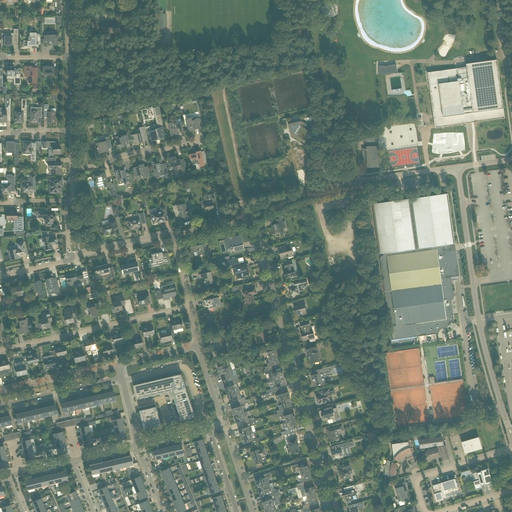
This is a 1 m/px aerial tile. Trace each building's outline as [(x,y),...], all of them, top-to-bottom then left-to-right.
[(121,22),(106,23),(101,23),(101,33),(106,33),(110,33),(121,32),(121,28),(121,27),(121,22)] [(1,33),(1,37),(1,42),(4,42),(4,46),(11,46),(11,42),(13,42),(13,43),(18,43),(18,29),(13,29),(13,33),(1,33)] [(23,41),(23,46),(27,46),(36,46),(36,45),(40,45),(40,34),(38,34),(38,35),(36,35),(36,33),(33,33),(32,33),(28,33),(29,36),(29,37),(28,37),(28,41),(23,41)] [(59,41),(59,38),(59,37),(59,36),(59,35),(51,35),(51,34),(50,33),(48,33),(47,34),(47,35),(44,35),(44,42),(46,42),(46,46),(51,46),(51,44),(53,44),(53,45),(59,45),(59,43),(59,41)] [(443,40),(443,44),(444,45),(449,47),(450,47),(454,36),(454,35),(445,36),(444,36),(443,36),(443,40)] [(437,53),(443,57),(448,52),(442,47),(437,53)] [(436,71),(427,73),(434,124),(435,128),(465,124),(465,122),(470,121),(476,120),(504,116),(501,90),(497,60),(466,64),(467,67),(464,68),(460,68),(457,69),(436,71)] [(397,74),(397,69),(396,64),(388,66),(389,66),(386,67),(386,66),(379,66),(379,75),(385,75),(397,74)] [(57,76),(57,69),(53,69),(53,67),(49,67),(49,65),(48,65),(47,65),(47,66),(47,67),(42,67),(42,72),(42,74),(47,74),(47,75),(48,75),(49,75),(50,74),(53,74),(53,76),(57,76)] [(20,85),(20,74),(16,74),(16,73),(15,73),(15,69),(14,69),(14,67),(6,67),(6,72),(5,72),(5,75),(6,75),(6,76),(10,76),(10,79),(13,79),(13,85),(20,85)] [(37,77),(37,73),(37,68),(32,68),(32,67),(24,67),(24,68),(23,68),(23,74),(24,74),(24,75),(28,75),(28,83),(36,83),(36,77),(37,77)] [(0,122),(7,123),(7,120),(10,120),(10,115),(10,99),(5,99),(5,112),(0,111),(0,122)] [(15,117),(15,118),(15,123),(23,123),(23,119),(26,119),(26,99),(21,99),(21,112),(14,112),(14,117),(15,117)] [(55,114),(55,112),(50,112),(50,110),(48,110),(48,105),(43,105),(43,116),(47,116),(47,123),(55,123),(55,116),(55,114)] [(149,127),(149,128),(152,141),(156,140),(156,141),(160,140),(159,138),(161,138),(164,137),(163,133),(162,128),(163,128),(159,107),(153,108),(153,109),(155,116),(156,116),(158,123),(156,125),(157,126),(149,128),(149,127)] [(41,118),(41,113),(41,108),(34,108),(34,110),(30,110),(30,118),(30,123),(38,123),(38,118),(41,118)] [(201,128),(200,123),(199,118),(195,119),(195,117),(186,119),(187,125),(186,125),(188,132),(194,131),(193,130),(201,128)] [(301,121),(288,124),(291,137),(301,143),(303,140),(304,139),(303,139),(306,136),(306,135),(308,131),(309,131),(309,130),(311,128),(311,127),(308,125),(301,121)] [(183,132),(182,127),(181,123),(173,125),(172,122),(168,123),(171,136),(177,135),(177,133),(183,132)] [(135,134),(130,135),(132,140),(134,145),(139,144),(139,143),(142,142),(142,141),(147,140),(146,135),(145,129),(144,127),(144,126),(139,128),(139,129),(140,133),(137,134),(135,134)] [(129,144),(128,140),(127,135),(121,136),(121,138),(119,138),(118,136),(113,137),(114,141),(115,146),(117,145),(118,149),(123,147),(123,146),(129,144)] [(362,136),(362,141),(362,142),(365,142),(365,149),(362,149),(362,162),(366,162),(367,168),(379,168),(378,137),(367,138),(367,135),(362,136)] [(111,149),(110,144),(109,137),(102,138),(101,141),(101,142),(96,143),(97,148),(96,148),(97,149),(98,153),(108,151),(107,149),(111,149)] [(19,168),(19,148),(19,143),(14,143),(14,142),(11,142),(10,141),(7,141),(6,142),(6,147),(5,147),(5,150),(6,151),(6,153),(14,153),(14,168),(19,168)] [(36,161),(36,150),(36,143),(31,143),(31,142),(23,142),(23,146),(23,154),(30,154),(30,161),(36,161)] [(43,147),(43,148),(46,148),(46,147),(50,147),(51,149),(50,151),(48,151),(49,156),(53,156),(53,154),(55,154),(60,154),(60,147),(59,147),(58,145),(57,145),(54,142),(46,142),(43,142),(43,147)] [(206,162),(205,157),(201,158),(200,151),(195,152),(196,154),(194,154),(189,155),(190,159),(190,162),(191,162),(192,166),(198,165),(199,167),(203,166),(203,165),(206,164),(206,162)] [(187,175),(184,164),(184,163),(184,164),(180,165),(179,159),(178,159),(176,157),(175,157),(169,158),(170,163),(168,163),(170,168),(172,167),(173,171),(177,170),(178,176),(182,175),(183,176),(187,175)] [(61,162),(56,162),(53,162),(53,158),(55,158),(56,158),(45,159),(45,163),(48,163),(49,170),(51,170),(51,174),(60,174),(60,169),(61,169),(61,162)] [(164,173),(162,165),(161,160),(156,161),(156,162),(154,162),(151,162),(153,173),(154,175),(155,175),(156,175),(159,175),(159,176),(164,175),(165,178),(169,179),(168,172),(164,173)] [(139,167),(133,168),(134,173),(135,177),(137,176),(141,176),(143,176),(143,178),(150,177),(149,173),(148,168),(147,166),(143,167),(143,164),(138,165),(139,167)] [(127,182),(125,176),(124,171),(124,170),(120,171),(120,170),(115,171),(115,172),(114,173),(115,177),(116,177),(117,181),(122,180),(123,183),(123,184),(124,185),(126,184),(126,183),(126,182),(127,182)] [(92,177),(92,178),(93,178),(93,179),(94,179),(95,179),(96,182),(95,182),(96,186),(94,186),(95,188),(96,187),(103,186),(103,187),(104,187),(105,188),(106,187),(107,187),(107,186),(107,185),(106,182),(107,182),(106,178),(105,178),(104,173),(100,174),(101,175),(97,176),(97,175),(96,175),(95,174),(94,174),(94,175),(93,175),(93,176),(92,176),(92,177)] [(7,179),(7,181),(7,184),(1,184),(1,194),(10,194),(10,192),(14,192),(14,176),(12,176),(12,175),(6,175),(6,179),(7,179)] [(23,188),(23,189),(23,194),(31,194),(31,192),(35,192),(35,175),(30,175),(30,180),(28,180),(27,181),(27,182),(27,183),(21,183),(21,188),(23,188)] [(62,187),(62,184),(62,179),(49,180),(49,184),(49,194),(55,193),(55,194),(56,194),(56,193),(61,192),(60,187),(62,187)] [(108,191),(109,193),(109,194),(110,195),(111,195),(116,194),(114,183),(112,184),(111,183),(108,184),(109,191),(108,191)] [(200,202),(201,204),(202,209),(204,209),(205,212),(209,211),(213,210),(212,202),(216,201),(214,194),(203,196),(204,201),(200,202)] [(458,273),(457,264),(455,249),(452,246),(451,244),(455,244),(448,194),(411,199),(409,199),(372,204),(391,340),(426,335),(430,334),(437,333),(441,329),(447,328),(453,319),(451,299),(453,296),(451,277),(456,276),(458,273)] [(173,207),(172,207),(174,212),(176,217),(179,216),(180,218),(185,217),(186,218),(193,216),(191,211),(189,205),(185,206),(184,204),(183,205),(177,206),(178,209),(174,211),(173,207)] [(167,216),(166,211),(165,206),(160,208),(161,211),(157,212),(150,214),(153,224),(158,223),(165,222),(164,217),(167,216)] [(37,216),(38,218),(42,218),(42,219),(44,220),(45,220),(45,225),(51,225),(51,224),(56,223),(55,214),(45,215),(45,211),(36,212),(36,216),(37,216)] [(6,212),(6,217),(6,220),(14,220),(14,231),(22,231),(22,217),(17,217),(17,212),(6,212)] [(145,223),(144,218),(143,213),(138,214),(139,219),(128,221),(128,222),(126,222),(127,226),(129,226),(129,227),(129,228),(130,230),(142,227),(141,224),(145,223)] [(283,227),(286,227),(285,222),(283,222),(282,218),(271,221),(272,226),(273,226),(274,228),(272,228),(274,234),(275,234),(276,237),(281,236),(282,235),(281,231),(284,230),(283,227)] [(108,223),(108,225),(101,226),(103,235),(110,233),(110,235),(118,233),(116,222),(108,223)] [(225,239),(226,244),(228,249),(235,247),(236,252),(244,250),(243,244),(242,244),(240,236),(225,239)] [(55,237),(50,239),(49,237),(42,238),(44,250),(52,248),(51,245),(57,244),(55,237)] [(26,254),(25,249),(23,243),(17,244),(18,250),(17,250),(16,249),(9,251),(9,252),(8,252),(9,255),(10,255),(11,260),(18,258),(18,256),(26,254)] [(292,247),(288,243),(287,243),(286,244),(286,245),(286,246),(278,248),(280,254),(279,254),(281,259),(286,258),(287,258),(288,257),(289,259),(293,257),(293,256),(292,251),(293,251),(292,247)] [(208,254),(207,248),(206,244),(189,248),(189,249),(190,252),(190,253),(193,253),(198,252),(198,255),(204,254),(204,255),(208,254)] [(151,258),(148,258),(150,266),(160,264),(163,263),(168,262),(166,253),(162,254),(162,252),(151,254),(151,258)] [(126,264),(120,266),(121,271),(122,274),(131,272),(132,272),(138,271),(135,258),(129,260),(130,264),(127,264),(126,264)] [(293,266),(292,264),(292,261),(289,262),(284,263),(285,269),(286,268),(286,270),(283,271),(286,279),(290,278),(291,278),(293,278),(294,277),(296,276),(298,275),(299,274),(298,272),(296,271),(295,272),(293,268),(293,266)] [(239,265),(232,267),(234,275),(237,275),(237,274),(242,273),(243,277),(244,276),(249,275),(248,270),(250,269),(248,264),(247,264),(246,263),(239,265)] [(95,272),(94,272),(94,271),(95,278),(101,276),(101,278),(108,276),(108,279),(114,277),(112,269),(109,270),(108,264),(103,266),(103,265),(99,266),(94,268),(95,272)] [(83,280),(82,276),(81,271),(72,273),(72,275),(65,276),(67,283),(83,280)] [(211,272),(204,274),(199,275),(199,278),(203,278),(205,285),(214,283),(211,272)] [(59,287),(57,280),(54,281),(54,278),(52,279),(52,278),(51,278),(51,279),(51,278),(47,279),(47,280),(45,280),(47,288),(47,291),(54,289),(55,295),(60,294),(59,287)] [(42,291),(41,287),(42,287),(41,281),(40,281),(40,279),(35,280),(35,282),(36,283),(34,284),(34,283),(31,284),(32,288),(34,293),(38,292),(39,298),(42,298),(45,297),(43,290),(42,291)] [(294,287),(289,288),(290,294),(289,295),(294,298),(294,296),(299,295),(299,293),(298,290),(299,289),(300,287),(299,285),(301,285),(302,286),(305,285),(307,286),(308,284),(306,280),(298,282),(293,283),(294,287)] [(14,287),(11,288),(12,293),(12,295),(15,294),(15,297),(16,296),(27,294),(26,289),(25,284),(19,285),(19,287),(14,288),(14,287)] [(174,287),(173,284),(161,287),(162,290),(161,290),(164,301),(169,299),(169,297),(176,295),(175,294),(176,293),(176,292),(175,293),(174,287)] [(255,288),(250,289),(243,291),(245,299),(243,300),(242,301),(243,305),(246,304),(254,302),(252,295),(256,293),(255,288)] [(134,300),(134,301),(135,302),(135,303),(136,304),(139,303),(139,305),(143,304),(144,305),(150,303),(150,302),(148,297),(147,291),(143,292),(144,294),(137,296),(137,298),(135,299),(134,300)] [(124,302),(123,297),(122,296),(115,297),(116,302),(113,303),(115,311),(117,311),(117,312),(122,310),(120,303),(124,302)] [(219,297),(211,299),(205,300),(206,307),(208,306),(209,310),(213,309),(213,311),(218,310),(216,304),(221,303),(219,297)] [(304,300),(300,302),(295,303),(296,306),(294,307),(295,311),(296,310),(298,316),(302,315),(302,313),(306,312),(305,308),(306,308),(304,300)] [(101,315),(100,310),(99,304),(95,305),(95,307),(88,308),(91,318),(101,315)] [(75,314),(74,309),(74,308),(67,309),(67,313),(64,314),(66,324),(73,322),(71,315),(75,314)] [(51,319),(50,314),(49,313),(41,315),(42,320),(40,320),(42,329),(45,328),(49,328),(47,320),(51,319)] [(29,320),(29,319),(28,319),(28,318),(27,318),(25,319),(25,320),(19,321),(21,328),(16,329),(18,335),(28,332),(27,329),(29,328),(28,326),(31,325),(30,320),(29,320)] [(168,324),(169,331),(173,330),(176,329),(177,332),(183,331),(182,328),(180,319),(171,322),(171,323),(168,324)] [(309,321),(305,322),(300,324),(301,328),(302,328),(303,332),(301,333),(303,340),(308,339),(309,339),(309,338),(314,336),(312,329),(311,330),(310,326),(309,321)] [(139,331),(141,338),(144,337),(144,336),(153,333),(152,326),(142,328),(142,330),(139,331)] [(266,327),(261,329),(256,330),(257,334),(258,333),(261,343),(268,341),(267,336),(266,336),(265,331),(267,331),(266,327)] [(175,338),(173,330),(169,331),(170,332),(160,334),(162,342),(172,340),(171,339),(175,338)] [(109,337),(111,345),(114,344),(114,343),(124,340),(122,333),(112,335),(112,336),(109,337)] [(215,340),(213,340),(214,343),(217,350),(215,350),(216,351),(217,354),(222,352),(225,351),(228,350),(226,344),(226,343),(232,341),(230,335),(224,337),(220,338),(215,340)] [(146,345),(144,337),(141,338),(131,341),(133,349),(143,347),(142,346),(146,345)] [(81,344),(82,352),(86,351),(86,349),(95,347),(93,340),(89,341),(89,342),(84,343),(81,344)] [(116,351),(114,344),(111,345),(111,346),(102,348),(104,356),(113,354),(112,352),(116,351)] [(317,346),(310,348),(305,349),(307,355),(308,355),(310,364),(315,363),(318,362),(320,361),(319,358),(320,358),(317,346)] [(52,351),(54,358),(57,357),(57,356),(66,354),(64,347),(55,349),(55,350),(52,351)] [(276,350),(271,351),(265,353),(266,356),(269,355),(270,359),(278,357),(276,350)] [(88,358),(86,351),(82,352),(83,353),(73,355),(75,362),(85,360),(84,359),(88,358)] [(22,357),(23,361),(24,365),(28,364),(27,364),(38,361),(36,353),(25,355),(26,356),(22,357)] [(59,365),(57,357),(54,358),(54,360),(51,360),(50,356),(43,358),(46,369),(56,367),(56,366),(59,365)] [(280,363),(278,357),(270,359),(268,359),(269,363),(267,364),(268,367),(264,367),(265,371),(272,370),(271,366),(280,363)] [(0,369),(9,368),(7,360),(0,361),(0,369)] [(30,372),(28,364),(24,365),(23,361),(14,364),(17,376),(26,374),(26,373),(30,372)] [(232,370),(231,367),(230,364),(218,367),(220,374),(228,371),(232,370)] [(314,375),(312,376),(314,386),(319,385),(325,383),(323,376),(322,373),(323,373),(323,372),(325,371),(325,372),(331,371),(332,370),(333,368),(337,367),(336,365),(329,367),(322,369),(318,370),(313,371),(314,375)] [(230,375),(228,371),(220,374),(222,381),(233,377),(232,374),(230,375)] [(269,373),(268,374),(270,382),(272,381),(284,378),(282,371),(277,373),(274,373),(273,371),(269,372),(269,373)] [(188,399),(189,399),(187,395),(186,395),(185,392),(187,392),(185,388),(183,388),(182,382),(184,381),(181,374),(170,377),(171,378),(168,379),(167,378),(163,379),(163,380),(160,381),(160,380),(156,381),(156,382),(153,383),(153,381),(134,386),(137,397),(141,396),(141,397),(145,396),(144,396),(148,395),(152,394),(155,393),(156,394),(159,393),(159,392),(163,391),(163,392),(167,391),(166,390),(170,390),(173,389),(174,391),(173,391),(173,392),(174,392),(175,395),(175,396),(176,399),(178,403),(177,403),(178,406),(179,406),(180,410),(179,410),(181,416),(182,416),(183,420),(195,417),(190,402),(189,402),(188,399)] [(284,378),(272,381),(274,388),(281,386),(285,385),(284,378)] [(240,383),(239,379),(232,382),(233,386),(225,388),(227,395),(235,392),(234,389),(238,388),(236,384),(240,383)] [(328,396),(330,395),(330,396),(331,395),(335,394),(333,389),(330,390),(329,388),(318,391),(319,395),(316,396),(318,404),(326,402),(326,403),(330,402),(328,396)] [(239,391),(235,392),(227,395),(229,401),(237,399),(239,403),(246,400),(245,398),(241,399),(239,391)] [(267,394),(260,396),(261,399),(262,399),(263,399),(265,399),(266,398),(275,395),(279,394),(278,391),(270,393),(267,394)] [(63,412),(103,403),(115,400),(113,392),(107,393),(107,394),(95,397),(89,399),(89,397),(85,398),(86,399),(80,401),(67,404),(67,402),(61,404),(63,412)] [(288,392),(276,396),(278,402),(281,401),(289,399),(288,392)] [(291,406),(289,399),(281,401),(282,405),(279,406),(279,409),(291,406)] [(323,412),(321,412),(323,417),(322,417),(323,420),(323,419),(324,420),(328,419),(329,424),(333,422),(332,419),(335,418),(334,412),(337,411),(335,404),(333,405),(328,407),(322,408),(323,412)] [(57,414),(56,410),(55,405),(49,407),(49,408),(37,411),(37,410),(33,410),(34,411),(22,414),(21,413),(15,415),(17,423),(23,422),(24,426),(27,425),(26,421),(57,414)] [(244,405),(237,408),(232,409),(234,416),(242,413),(243,413),(242,409),(245,408),(244,405)] [(160,423),(157,411),(156,412),(155,407),(143,410),(143,411),(140,412),(141,417),(142,417),(143,422),(142,423),(143,423),(144,423),(146,429),(155,426),(154,425),(160,423)] [(242,413),(234,416),(236,422),(241,421),(244,420),(246,424),(252,421),(251,418),(248,420),(247,416),(246,412),(243,413),(242,413)] [(293,414),(289,415),(285,416),(284,412),(277,414),(275,414),(273,415),(274,418),(280,416),(281,420),(285,419),(286,423),(295,420),(293,414)] [(0,426),(11,424),(10,416),(3,417),(3,419),(0,419),(0,426)] [(121,418),(112,420),(114,427),(123,425),(121,418)] [(90,433),(88,426),(96,424),(101,422),(101,420),(80,425),(81,428),(79,428),(81,435),(90,433)] [(286,423),(282,424),(283,428),(284,428),(285,430),(294,428),(297,427),(295,420),(286,423)] [(254,421),(252,421),(246,424),(247,427),(239,430),(241,437),(253,433),(252,429),(251,425),(256,424),(254,421)] [(124,432),(123,425),(114,427),(116,434),(124,432)] [(338,433),(344,431),(342,425),(337,426),(338,428),(334,429),(333,427),(331,428),(326,429),(327,434),(328,434),(330,441),(335,440),(335,441),(336,441),(338,440),(339,439),(339,438),(338,433)] [(62,432),(57,433),(53,434),(55,441),(63,439),(62,432)] [(126,439),(124,432),(116,434),(117,441),(126,439)] [(249,434),(241,437),(243,443),(248,442),(251,441),(252,444),(260,442),(260,439),(258,440),(258,439),(256,439),(254,432),(253,433),(249,434)] [(91,440),(90,433),(81,435),(82,442),(91,440)] [(31,447),(30,440),(33,439),(32,435),(21,438),(22,441),(21,442),(23,449),(31,447)] [(440,445),(442,445),(443,445),(442,437),(419,440),(420,448),(429,447),(430,450),(426,451),(428,460),(439,456),(439,455),(442,455),(443,460),(449,458),(447,452),(445,445),(441,447),(440,445)] [(65,446),(63,439),(55,441),(56,448),(65,446)] [(194,442),(196,447),(211,494),(219,491),(217,485),(216,485),(210,467),(211,467),(210,464),(209,464),(203,446),(204,446),(202,439),(194,442)] [(289,448),(287,448),(288,454),(292,453),(292,454),(297,452),(297,453),(298,453),(300,452),(299,447),(296,439),(295,439),(290,440),(287,441),(289,448)] [(481,446),(480,441),(479,440),(478,440),(477,439),(476,439),(472,441),(471,439),(461,442),(465,454),(475,451),(474,449),(478,448),(480,447),(480,446),(481,446)] [(93,447),(92,442),(91,440),(82,442),(84,449),(93,447)] [(336,446),(332,447),(333,451),(332,453),(334,460),(338,458),(343,457),(342,454),(341,449),(349,447),(354,446),(353,441),(336,446)] [(412,457),(411,452),(408,442),(392,444),(394,458),(402,464),(402,463),(402,464),(402,463),(402,462),(403,461),(404,460),(405,459),(406,459),(407,458),(408,457),(409,457),(410,456),(412,456),(411,456),(412,457)] [(181,444),(174,446),(176,455),(183,453),(181,444)] [(67,453),(65,446),(56,448),(58,455),(67,453)] [(176,455),(174,446),(168,448),(170,456),(176,455)] [(33,453),(31,447),(23,449),(24,455),(33,453)] [(170,456),(168,448),(161,449),(163,458),(170,456)] [(163,458),(161,449),(154,451),(156,460),(163,458)] [(266,456),(264,451),(263,449),(259,450),(250,453),(252,458),(253,457),(255,465),(257,465),(258,465),(258,464),(263,463),(261,457),(266,456)] [(34,460),(33,456),(33,453),(24,455),(26,462),(34,460)] [(131,456),(124,458),(126,467),(126,470),(127,470),(130,469),(129,466),(133,465),(132,462),(131,456)] [(126,467),(124,458),(117,460),(119,468),(126,467)] [(0,468),(8,467),(7,460),(0,461),(0,468)] [(119,468),(117,460),(110,461),(112,470),(119,468)] [(383,468),(383,469),(385,469),(385,470),(385,471),(385,472),(385,473),(385,474),(385,475),(385,476),(385,477),(389,476),(394,475),(396,474),(396,473),(396,472),(396,471),(396,470),(396,469),(396,468),(397,467),(397,466),(397,465),(396,464),(391,462),(387,460),(387,461),(387,462),(386,463),(386,464),(385,465),(384,465),(383,466),(383,467),(383,468)] [(112,470),(110,461),(103,463),(105,471),(112,470)] [(349,462),(344,464),(339,465),(341,472),(339,473),(341,478),(344,477),(345,480),(350,478),(351,478),(349,470),(351,470),(349,462)] [(105,471),(103,463),(96,464),(98,473),(105,471)] [(98,473),(96,464),(89,466),(92,475),(98,473)] [(299,464),(291,466),(293,470),(298,468),(300,475),(301,475),(310,472),(308,466),(300,468),(299,464)] [(169,468),(166,470),(161,472),(163,478),(171,474),(169,468)] [(479,480),(473,482),(476,490),(482,488),(481,486),(484,485),(485,486),(493,484),(490,477),(488,469),(480,471),(481,472),(477,473),(476,472),(474,473),(475,479),(479,478),(479,480)] [(66,471),(59,473),(61,482),(68,480),(66,471)] [(311,479),(310,472),(301,475),(302,478),(298,479),(299,482),(311,479)] [(61,482),(59,473),(52,475),(54,483),(61,482)] [(271,478),(270,476),(269,473),(262,475),(264,479),(256,481),(258,488),(269,484),(269,481),(269,480),(269,479),(271,478)] [(174,480),(171,474),(163,478),(166,484),(174,480)] [(54,483),(52,475),(46,476),(48,485),(54,483)] [(48,485),(46,476),(39,478),(41,487),(48,485)] [(142,483),(139,476),(131,480),(134,486),(142,483)] [(41,487),(39,478),(32,479),(34,488),(41,487)] [(34,488),(32,479),(25,481),(27,490),(34,488)] [(455,479),(440,483),(441,484),(443,492),(456,488),(458,487),(455,479)] [(176,486),(174,480),(166,484),(168,489),(176,486)] [(397,484),(394,485),(395,489),(397,493),(396,494),(398,499),(400,506),(405,504),(404,503),(404,501),(405,501),(410,499),(409,496),(408,497),(406,492),(408,492),(406,487),(405,486),(406,486),(405,482),(400,483),(399,484),(397,485),(397,484)] [(144,489),(142,483),(134,486),(136,493),(144,489)] [(344,495),(343,495),(344,498),(345,502),(350,501),(354,500),(357,499),(355,492),(356,492),(355,490),(363,488),(362,483),(354,485),(349,487),(350,490),(343,492),(344,495)] [(269,484),(258,488),(260,495),(265,493),(268,492),(269,496),(277,493),(278,493),(277,490),(271,487),(271,488),(269,484)] [(457,492),(456,488),(443,492),(441,484),(436,486),(434,489),(436,493),(434,494),(436,502),(452,497),(451,496),(456,494),(457,492)] [(179,492),(176,486),(168,489),(171,495),(179,492)] [(313,487),(309,488),(305,489),(304,486),(297,487),(298,490),(300,490),(302,497),(305,496),(315,494),(313,487)] [(106,487),(102,488),(98,490),(100,496),(108,493),(106,487)] [(147,496),(144,489),(136,493),(139,499),(147,496)] [(77,498),(75,491),(66,495),(69,501),(77,498)] [(181,498),(179,492),(171,495),(173,501),(181,498)] [(277,505),(276,501),(275,497),(281,495),(280,492),(269,496),(271,500),(267,501),(263,502),(265,509),(273,506),(277,505)] [(111,499),(108,493),(100,496),(103,502),(111,499)] [(305,504),(302,505),(303,508),(310,507),(309,503),(312,502),(317,500),(315,494),(305,496),(306,500),(304,500),(305,501),(305,504)] [(221,495),(216,497),(213,498),(217,511),(225,511),(222,502),(223,501),(221,495)] [(113,505),(112,501),(114,500),(113,497),(111,499),(103,502),(105,508),(113,505)] [(80,504),(77,498),(69,501),(72,508),(80,504)] [(184,504),(181,498),(173,501),(176,507),(184,504)] [(40,499),(37,500),(32,502),(35,508),(43,505),(40,499)] [(147,500),(142,502),(139,504),(141,510),(150,507),(147,500)] [(362,502),(353,504),(348,506),(349,510),(351,510),(351,511),(358,511),(358,509),(364,508),(362,502)]
